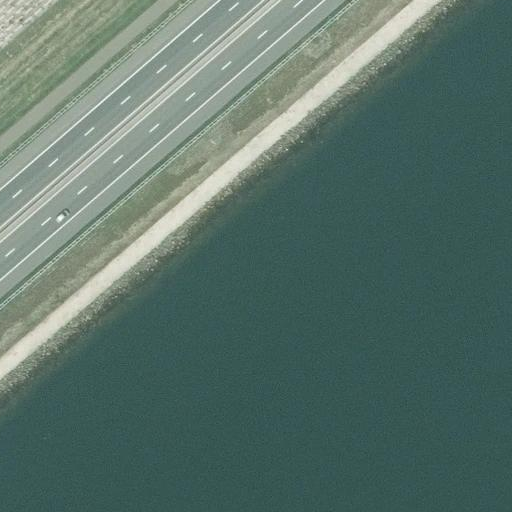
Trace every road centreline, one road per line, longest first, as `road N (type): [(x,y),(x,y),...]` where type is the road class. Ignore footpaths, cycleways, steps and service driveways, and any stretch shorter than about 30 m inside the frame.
road 1 (motorway): [(0,262),(304,0)]
road 2 (motorway): [(243,0),(0,210)]
